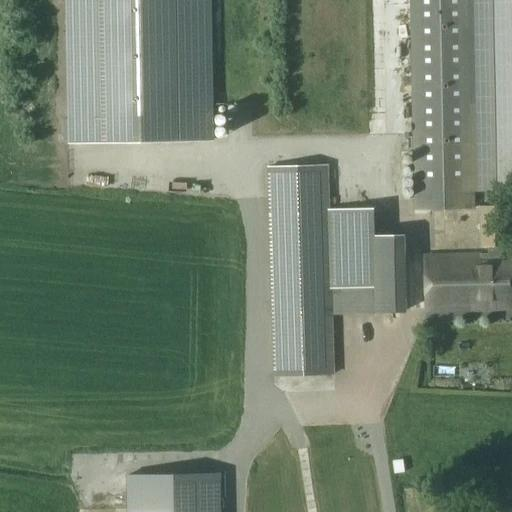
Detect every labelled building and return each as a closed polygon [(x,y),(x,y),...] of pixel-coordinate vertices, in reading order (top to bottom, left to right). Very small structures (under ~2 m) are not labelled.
[(210,0),(65,0),(68,143),(213,140),(210,0)] [(511,191),(511,0),(407,0),(412,209),(472,208),(472,192),(511,191)] [(245,136),(243,99),(216,101),(217,137),(245,136)] [(403,312),(401,235),(372,236),(373,286),(332,287),(330,226),(328,164),(267,166),(269,238),(274,377),(334,375),(332,314),(375,313),(403,312)] [(478,206),(479,247),(488,247),(488,255),(423,257),(425,311),(511,309),(511,245),(509,246),(508,205),(478,206)] [(219,511),(219,474),(127,476),(127,509),(127,511),(219,511)]
